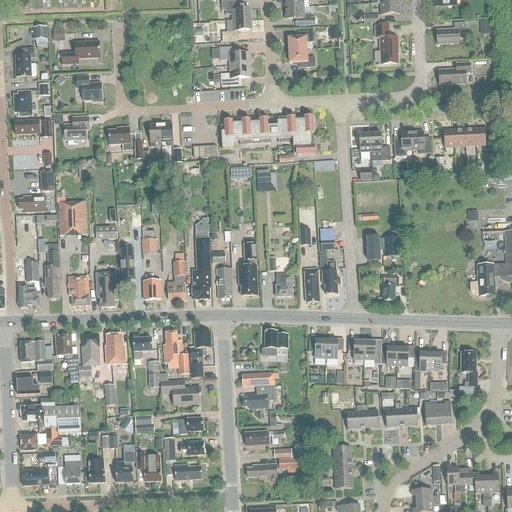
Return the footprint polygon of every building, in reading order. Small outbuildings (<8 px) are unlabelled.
[(284,0),(284,9),(304,8),(303,0),(284,0)] [(232,22),(250,21),(250,10),(236,10),(236,1),(221,2),(222,11),(225,11),(225,16),(232,15),(232,22)] [(399,4),(380,4),(381,16),(399,15),(399,4)] [(351,6),(347,12),(351,15),(355,9),(351,6)] [(304,8),(284,9),(285,20),(300,20),(301,27),(315,26),(314,19),(311,19),(310,14),(304,15),(304,8)] [(363,17),(364,25),(378,25),(378,16),(363,17)] [(250,21),(232,22),(233,33),(251,32),(250,21)] [(466,34),(466,24),(454,24),(454,30),(436,31),(437,46),(459,44),(458,35),(466,34)] [(398,51),(397,38),(389,38),(388,26),(375,27),(375,39),(379,39),(381,65),(398,65),(397,51),(398,51)] [(33,41),(36,41),(36,45),(47,45),(46,29),(32,29),(33,41)] [(339,39),(339,29),(329,30),(330,39),(339,39)] [(65,31),(53,31),(53,43),(65,42),(65,31)] [(289,51),(307,50),(306,43),(313,43),(313,32),(300,33),(301,38),(288,39),(289,51)] [(233,33),(221,33),(222,43),(233,43),(233,33)] [(100,59),(99,43),(75,44),(76,54),(62,55),(62,66),(78,65),(78,60),(100,59)] [(230,67),(249,66),(249,54),(235,55),(235,48),(219,49),(220,62),(230,61),(230,67)] [(22,56),(15,57),(16,78),(31,77),(36,77),(36,65),(30,65),(30,59),(35,59),(34,49),(22,49),(22,56)] [(307,50),(289,51),(289,64),(302,63),(302,69),(315,68),(314,58),(307,58),(307,50)] [(470,74),(470,64),(456,64),(456,70),(438,71),(439,86),(466,85),(465,74),(470,74)] [(249,66),(230,67),(230,75),(221,75),(221,87),(237,86),(237,79),(250,79),(249,66)] [(58,77),(54,82),(59,87),(63,82),(58,77)] [(102,103),(101,84),(89,85),(88,77),(76,78),(77,90),(82,89),(83,102),(92,102),(92,103),(102,103)] [(37,86),(37,97),(50,97),(49,85),(37,86)] [(31,117),(30,92),(17,93),(17,96),(14,97),(14,114),(18,114),(18,117),(31,117)] [(278,140),(282,140),(285,139),(289,139),(292,139),(293,143),(293,149),(296,149),(296,157),(315,156),(314,146),(312,147),(311,138),(311,134),(314,134),(313,117),(304,117),(304,120),(295,121),(295,118),(286,118),(286,121),(277,122),(277,126),(268,126),(268,119),(259,120),(259,123),(250,123),(250,120),(241,121),(241,124),(233,124),(233,121),(223,121),(224,132),(221,132),(222,151),(234,150),(234,142),(239,142),(243,142),(247,141),(251,141),(255,141),(259,141),(263,141),(267,140),(271,140),(278,140)] [(89,132),(88,118),(73,119),(73,126),(64,126),(65,142),(86,141),(86,132),(89,132)] [(51,122),(43,122),(42,122),(15,123),(15,136),(40,135),(40,138),(52,138),(51,122)] [(172,124),(160,125),(161,143),(167,143),(168,147),(173,147),(172,124)] [(161,143),(160,125),(149,126),(150,149),(155,148),(155,144),(161,143)] [(122,131),(108,132),(109,146),(110,146),(110,152),(130,151),(129,128),(121,129),(122,131)] [(474,130),(475,147),(486,147),(485,129),(474,130)] [(454,131),(455,148),(457,148),(465,148),(464,130),(454,131)] [(464,130),(465,148),(475,147),(474,130),(464,130)] [(455,148),(454,131),(443,131),(444,149),(455,148)] [(423,132),(412,133),(413,151),(419,151),(419,155),(431,154),(430,138),(423,138),(423,132)] [(406,152),(413,151),(412,133),(400,133),(401,144),(394,144),(394,158),(406,158),(406,152)] [(381,134),(370,135),(371,153),(371,163),(382,162),(390,162),(390,147),(382,148),(381,134)] [(370,135),(359,136),(360,153),(361,160),(370,160),(369,153),(371,153),(370,135)] [(172,150),(172,164),(181,164),(181,150),(172,150)] [(435,157),(436,169),(444,169),(443,157),(435,157)] [(371,180),(371,171),(359,171),(359,180),(371,180)] [(54,193),(53,173),(40,173),(41,193),(54,193)] [(257,186),(275,185),(274,174),(257,175),(257,186)] [(23,213),(46,213),(45,197),(23,198),(23,201),(19,201),(19,211),(23,210),(23,213)] [(86,203),(60,203),(57,203),(58,237),(86,237),(86,203)] [(478,212),(468,213),(468,220),(478,219),(478,212)] [(378,222),(378,215),(361,215),(362,223),(378,222)] [(44,217),(36,217),(36,225),(44,225),(44,217)] [(95,229),(95,241),(117,240),(116,228),(95,229)] [(309,230),(298,231),(299,247),(310,247),(309,230)] [(333,230),(319,230),(319,242),(334,241),(333,230)] [(478,283),(470,284),(471,292),(471,293),(472,294),(473,295),(474,296),(475,296),(479,296),(479,297),(495,296),(494,277),(500,277),(503,282),(511,283),(511,231),(505,232),(506,265),(490,266),(490,262),(481,263),(480,263),(479,264),(478,265),(477,266),(477,267),(477,275),(478,283)] [(156,254),(155,241),(154,241),(153,232),(142,232),(142,241),(141,241),(142,254),(156,254)] [(379,237),(367,238),(367,247),(368,262),(380,261),(379,237)] [(193,288),(191,288),(191,301),(197,300),(198,301),(209,301),(209,289),(211,289),(208,238),(195,239),(196,257),(199,257),(200,270),(198,272),(192,272),(193,288)] [(400,257),(399,238),(384,238),(385,258),(400,257)] [(334,252),(334,241),(319,242),(320,252),(334,252)] [(244,262),(247,262),(247,267),(238,267),(239,287),(241,287),(242,297),(258,297),(256,267),(255,267),(255,262),(258,262),(257,244),(243,245),(244,262)] [(121,263),(120,263),(121,271),(122,282),(135,281),(134,270),(134,262),(133,249),(120,250),(121,263)] [(57,253),(47,254),(48,270),(58,269),(57,253)] [(221,264),(221,270),(225,270),(225,254),(212,254),(213,265),(221,264)] [(34,283),(34,289),(39,289),(39,283),(37,263),(25,264),(26,284),(34,283)] [(173,263),(174,283),(167,284),(168,301),(185,300),(184,284),(186,284),(185,277),(185,263),(173,263)] [(337,279),(336,263),(328,263),(328,272),(323,273),(324,297),(338,296),(338,286),(341,286),(340,279),(337,279)] [(225,270),(221,270),(217,270),(218,300),(229,300),(229,297),(232,297),(230,270),(225,270)] [(319,303),(318,270),(304,271),(306,304),(319,303)] [(96,275),(96,282),(97,299),(99,299),(100,309),(115,309),(114,301),(117,301),(115,274),(96,275)] [(293,286),(293,276),(277,277),(278,287),(276,287),(276,298),(292,297),(292,286),(293,286)] [(60,295),(59,277),(45,278),(45,289),(48,289),(48,300),(58,299),(58,295),(60,295)] [(86,278),(83,278),(69,279),(69,297),(72,297),(73,308),(89,307),(88,278),(86,278)] [(395,287),(398,287),(398,278),(382,278),(381,287),(383,287),(382,302),(394,302),(395,287)] [(161,301),(160,286),(160,282),(144,282),(145,301),(161,301)] [(19,287),(20,310),(28,310),(28,308),(39,308),(39,299),(36,299),(36,292),(27,293),(27,287),(19,287)] [(276,332),(265,331),(264,349),(262,349),(261,356),(276,356),(276,349),(287,350),(288,335),(276,335),(276,332)] [(164,365),(167,364),(168,369),(180,369),(181,376),(189,375),(187,356),(182,356),(181,341),(177,342),(177,333),(165,333),(166,346),(163,346),(164,365)] [(199,364),(199,359),(202,359),(201,357),(206,356),(205,348),(210,348),(210,333),(195,333),(195,340),(195,343),(195,346),(196,349),(190,349),(191,365),(192,379),(203,378),(202,364),(199,364)] [(125,365),(124,347),(122,347),(122,335),(106,336),(107,348),(105,348),(106,366),(125,365)] [(99,347),(99,336),(83,337),(84,348),(82,348),(83,367),(78,367),(79,378),(91,377),(90,367),(100,366),(98,348),(99,347)] [(68,373),(78,373),(77,358),(72,358),(70,337),(55,338),(57,357),(64,357),(64,362),(67,362),(68,373)] [(315,360),(326,360),(326,342),(316,341),(316,339),(309,339),(309,353),(315,353),(315,360)] [(133,340),(133,354),(134,361),(135,361),(141,360),(141,353),(152,353),(151,340),(133,340)] [(337,342),(326,342),(326,360),(337,361),(337,352),(343,352),(344,340),(337,340),(337,342)] [(353,361),(364,361),(365,343),(355,342),(355,340),(348,340),(348,352),(354,352),(353,361)] [(375,353),(381,353),(381,346),(381,341),(374,341),(374,343),(365,343),(364,361),(374,362),(375,353)] [(386,367),(397,368),(398,349),(388,349),(388,341),(381,341),(381,346),(381,353),(380,365),(386,365),(386,367)] [(51,349),(44,350),(44,342),(20,344),(21,363),(37,362),(37,371),(53,371),(51,349)] [(398,349),(397,368),(407,368),(408,359),(414,360),(414,352),(414,348),(407,347),(407,349),(398,349)] [(414,360),(413,364),(413,373),(430,373),(430,354),(421,354),(421,352),(414,352),(414,360)] [(430,354),(430,373),(440,373),(440,365),(446,365),(447,353),(440,353),(440,355),(430,354)] [(461,373),(468,374),(468,383),(465,383),(464,388),(476,388),(477,374),(475,374),(476,354),(461,353),(461,373)] [(157,362),(147,363),(149,394),(159,393),(157,362)] [(51,372),(39,373),(40,384),(51,383),(51,372)] [(242,387),(256,387),(274,386),(274,374),(258,375),(242,375),(242,387)] [(28,394),(33,394),(40,394),(39,387),(32,388),(32,380),(28,380),(28,379),(17,380),(18,395),(28,395),(28,394)] [(386,379),(385,389),(395,390),(396,380),(386,379)] [(201,405),(200,389),(185,389),(184,382),(161,384),(161,394),(173,393),(174,407),(201,405)] [(113,385),(103,386),(106,412),(115,411),(113,385)] [(268,409),(268,401),(275,401),(274,386),(256,387),(256,395),(248,395),(248,398),(243,398),(243,407),(248,407),(249,410),(268,409)] [(81,434),(80,408),(54,409),(54,400),(39,401),(40,407),(20,408),(20,410),(19,411),(19,414),(20,415),(20,417),(22,417),(22,422),(39,421),(39,430),(58,429),(58,435),(81,434)] [(451,425),(450,402),(444,402),(444,405),(437,406),(438,426),(451,425)] [(425,426),(438,426),(437,406),(430,406),(430,403),(424,404),(425,426)] [(407,427),(406,410),(402,410),(401,404),(395,405),(395,410),(396,410),(397,428),(407,427)] [(406,410),(407,427),(417,427),(417,415),(417,409),(406,410)] [(396,410),(395,410),(385,411),(386,429),(397,428),(396,410)] [(367,412),(368,430),(378,429),(377,411),(367,412)] [(357,413),(358,430),(368,430),(367,412),(357,413)] [(358,430),(357,413),(346,413),(347,431),(358,430)] [(147,416),(134,417),(135,434),(154,433),(153,425),(148,425),(147,416)] [(132,422),(127,418),(120,428),(124,431),(132,422)] [(203,432),(202,419),(187,420),(187,421),(179,421),(179,436),(188,435),(188,432),(203,432)] [(47,447),(67,446),(67,439),(57,439),(56,430),(46,430),(47,447)] [(269,446),(268,432),(245,433),(246,446),(256,445),(258,447),(269,446)] [(37,451),(36,435),(20,436),(21,452),(37,451)] [(109,437),(109,450),(118,449),(117,436),(109,437)] [(165,463),(175,462),(173,439),(163,439),(165,463)] [(188,452),(189,457),(204,456),(203,443),(188,444),(188,445),(180,445),(180,452),(188,452)] [(135,465),(134,454),(134,446),(123,447),(124,464),(116,464),(116,471),(115,471),(116,484),(133,484),(133,470),(132,470),(132,465),(135,465)] [(334,459),(351,458),(351,448),(333,449),(334,459)] [(291,459),(291,450),(273,451),(274,459),(291,459)] [(137,471),(144,471),(144,483),(160,483),(160,470),(159,457),(143,457),(143,453),(136,454),(137,471)] [(334,470),(352,469),(351,458),(334,459),(334,470)] [(279,471),(298,470),(298,459),(291,460),(278,460),(279,471)] [(104,473),(103,462),(89,463),(90,473),(89,473),(89,485),(105,484),(104,473)] [(81,485),(80,468),(79,463),(65,463),(65,468),(64,469),(65,486),(81,485)] [(46,472),(44,472),(22,473),(22,487),(55,485),(55,465),(46,465),(46,472)] [(247,469),(247,478),(258,477),(258,479),(269,479),(269,482),(270,484),(271,485),(274,485),(276,485),(277,483),(277,481),(277,479),(276,479),(276,465),(252,466),(252,468),(247,469)] [(202,481),(201,467),(189,468),(189,466),(174,467),(175,482),(202,481)] [(455,494),(460,494),(459,470),(451,470),(451,466),(446,466),(447,487),(454,487),(455,494)] [(335,480),(352,479),(352,469),(334,470),(335,480)] [(459,470),(460,494),(464,494),(464,486),(475,486),(474,474),(471,475),(471,469),(459,470)] [(487,502),(491,501),(491,494),(498,494),(497,473),(492,474),(493,478),(486,478),(487,502)] [(474,474),(475,486),(475,495),(482,495),(483,502),(487,502),(486,478),(479,478),(479,474),(474,474)] [(352,479),(335,480),(335,490),(353,489),(352,479)] [(435,495),(435,497),(432,497),(432,490),(411,491),(412,496),(416,496),(416,503),(440,501),(440,497),(438,497),(438,495),(435,495)] [(412,511),(433,511),(433,506),(440,506),(440,501),(416,503),(416,509),(412,510),(412,511)]
